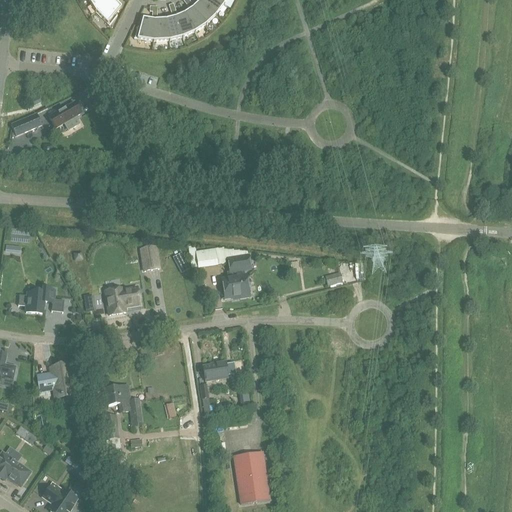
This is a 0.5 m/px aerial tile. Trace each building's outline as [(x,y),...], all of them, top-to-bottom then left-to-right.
[(86,0),(86,1),(87,0),(95,13),(95,14),(112,0),(113,0),(115,2),(116,0),(86,0)] [(113,0),(112,0),(95,14),(96,14),(109,27),(117,17),(115,15),(121,8),(115,2),(113,0)] [(224,7),(213,0),(200,0),(199,2),(216,18),(216,17),(223,7),(224,7)] [(199,3),(194,7),(189,2),(185,5),(190,10),(192,9),(206,27),(206,26),(215,17),(216,18),(199,2),(199,3)] [(184,14),(195,34),(205,26),(206,27),(192,9),(190,10),(184,14)] [(177,17),(175,10),(170,12),(173,19),(175,18),(182,40),(183,40),(182,39),(194,34),(194,35),(195,34),(184,14),(184,15),(184,14),(177,17)] [(169,43),(166,21),(157,21),(157,13),(152,13),(152,21),(154,21),(153,44),(153,43),(169,42),(169,43)] [(182,40),(175,18),(173,19),(166,21),(169,43),(169,42),(182,39),(182,40)] [(154,21),(152,21),(142,19),(140,28),(137,28),(134,40),(153,43),(153,44),(154,21)] [(38,99),(31,102),(33,107),(41,104),(38,99)] [(48,118),(55,130),(81,115),(80,113),(80,112),(79,109),(77,109),(74,104),(67,108),(48,118)] [(41,127),(36,115),(11,126),(16,138),(41,127)] [(140,251),(144,275),(151,273),(152,274),(157,273),(158,272),(161,272),(158,248),(155,248),(153,248),(147,249),(147,250),(140,251)] [(195,248),(194,248),(189,249),(192,270),(199,269),(199,270),(219,266),(216,250),(196,253),(195,248)] [(175,261),(181,273),(188,270),(182,257),(175,261)] [(228,274),(229,280),(222,281),(223,290),(221,290),(222,297),(224,297),(225,300),(239,297),(239,299),(249,298),(246,277),(244,278),(243,272),(250,271),(248,258),(228,261),(230,274),(228,274)] [(341,272),(325,276),(328,288),(344,284),(341,272)] [(44,291),(28,289),(26,314),(32,315),(32,314),(42,315),(42,309),(43,309),(43,305),(43,303),(53,304),(54,292),(44,291)] [(122,290),(105,292),(109,317),(126,314),(125,308),(140,306),(137,289),(122,292),(122,290)] [(2,379),(13,381),(16,368),(8,367),(8,368),(4,367),(6,356),(0,355),(0,383),(2,379)] [(216,365),(216,367),(203,369),(205,383),(227,379),(225,363),(216,365)] [(54,375),(38,378),(40,392),(59,389),(61,396),(60,396),(60,399),(63,399),(63,398),(73,397),(68,367),(53,370),(54,375)] [(122,410),(130,409),(132,425),(141,423),(139,403),(147,402),(146,391),(128,393),(127,387),(116,389),(119,406),(121,405),(122,410)] [(206,387),(200,388),(204,417),(211,416),(206,387)] [(119,406),(116,389),(105,391),(108,407),(119,406)] [(240,393),(242,410),(250,408),(247,391),(240,393)] [(173,404),(164,407),(168,420),(176,418),(173,404)] [(104,419),(108,448),(112,470),(120,469),(117,451),(114,450),(113,447),(121,446),(117,418),(104,419)] [(46,425),(38,426),(39,433),(47,432),(46,425)] [(29,434),(24,441),(32,446),(37,440),(29,434)] [(41,453),(48,457),(52,451),(45,446),(41,453)] [(2,455),(0,458),(0,479),(1,478),(5,481),(7,479),(13,483),(14,481),(21,486),(30,474),(22,469),(21,470),(15,466),(18,462),(7,454),(5,457),(2,455)] [(233,458),(240,506),(269,501),(262,454),(233,458)] [(72,508),(77,501),(62,491),(62,492),(52,485),(42,499),(49,504),(49,503),(53,505),(49,510),(52,511),(70,511),(73,508),(72,508)]
